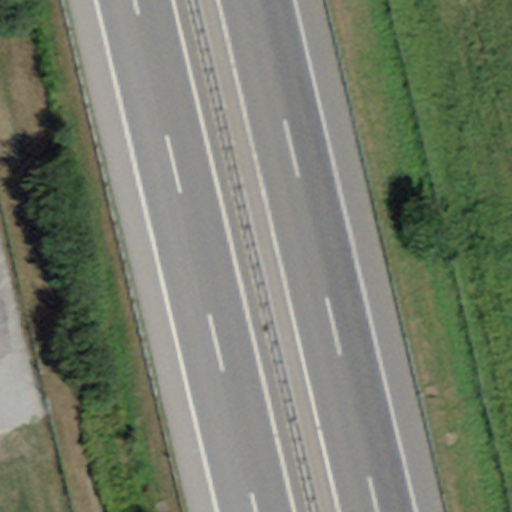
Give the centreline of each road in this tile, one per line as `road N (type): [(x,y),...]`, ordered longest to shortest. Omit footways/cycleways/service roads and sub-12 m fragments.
road 1 (motorway): [(372,511),(251,0)]
road 2 (motorway): [(128,0),(247,511)]
